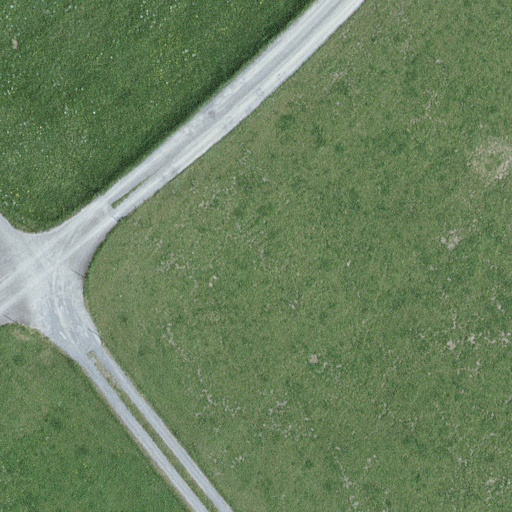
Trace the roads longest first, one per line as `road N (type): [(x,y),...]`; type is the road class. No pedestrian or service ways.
road 1 (track): [(325,0),(0,293)]
road 2 (track): [(0,221),(241,511)]
